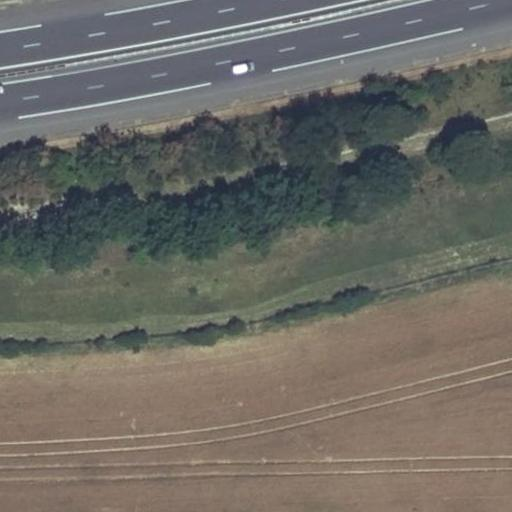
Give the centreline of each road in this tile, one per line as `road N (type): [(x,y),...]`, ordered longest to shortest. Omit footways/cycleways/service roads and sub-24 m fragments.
road 1 (motorway): [(0,96),(479,0)]
road 2 (motorway): [(240,0),(0,46)]
